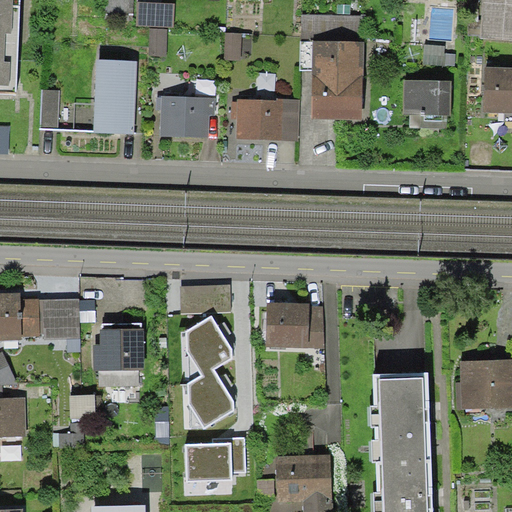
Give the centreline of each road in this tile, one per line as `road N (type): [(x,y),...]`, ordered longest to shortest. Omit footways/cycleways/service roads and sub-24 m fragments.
road 1 (residential): [(0,259),(511,279)]
road 2 (residential): [(0,169),(511,189)]
